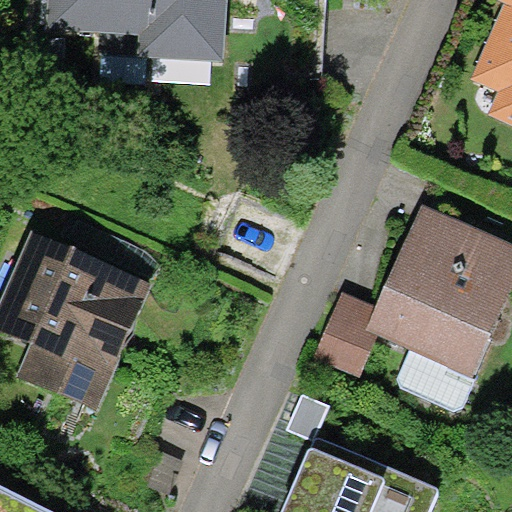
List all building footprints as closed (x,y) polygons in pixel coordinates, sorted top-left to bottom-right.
[(228,0),(45,0),(44,36),(136,39),(134,76),(225,80),(228,0)] [(511,0),(488,0),(487,4),(502,12),(466,84),(487,94),(477,115),(511,132),(511,0)] [(511,287),(511,254),(420,211),(372,312),(338,296),(306,364),(349,384),(369,342),(465,387),(511,287)] [(149,293),(27,242),(0,306),(0,343),(26,354),(13,384),(88,416),(102,383),(109,386),(149,293)] [(426,511),(433,498),(311,444),(281,511),(426,511)] [(34,511),(0,494),(0,511),(34,511)]
